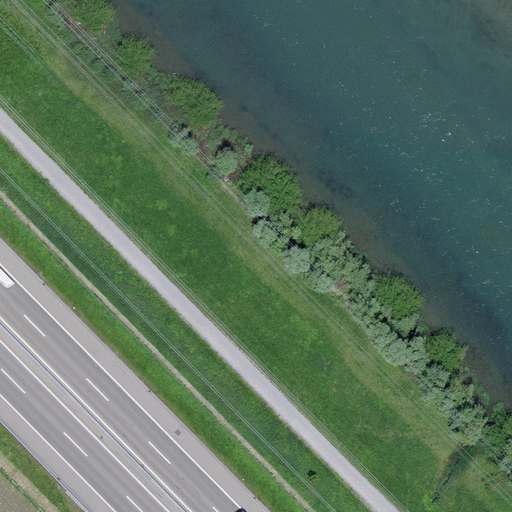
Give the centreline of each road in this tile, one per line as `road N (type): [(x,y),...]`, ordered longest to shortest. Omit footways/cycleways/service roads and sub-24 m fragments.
road 1 (track): [(0,119),(386,511)]
road 2 (motorway): [(218,511),(0,290)]
road 3 (motorway): [(0,367),(142,511)]
